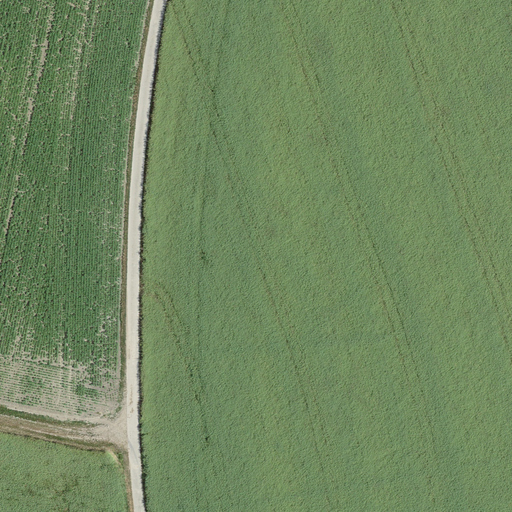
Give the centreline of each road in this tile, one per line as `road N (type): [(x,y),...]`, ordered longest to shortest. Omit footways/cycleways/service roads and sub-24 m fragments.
road 1 (track): [(169,0),(135,443),(138,511)]
road 2 (track): [(0,415),(135,443)]
